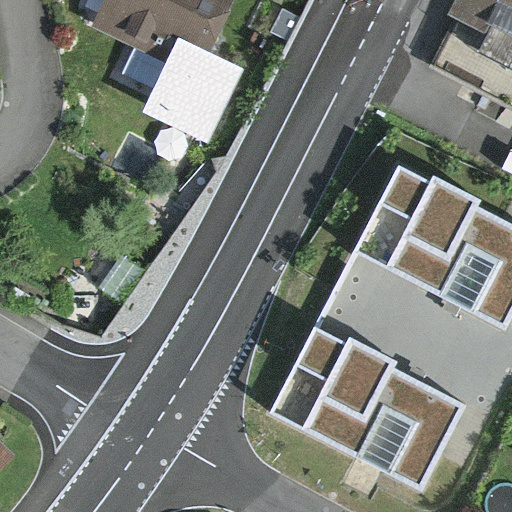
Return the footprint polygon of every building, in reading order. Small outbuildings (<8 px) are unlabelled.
[(250,0),(128,0),(115,29),(219,74),(250,0)] [(511,0),(471,0),(456,30),(511,57),(511,0)] [(511,295),(511,229),(400,171),(356,253),(495,326),(511,295)] [(459,408),(320,334),(276,416),(416,490),(459,408)] [(0,484),(32,449),(0,420),(0,484)]
